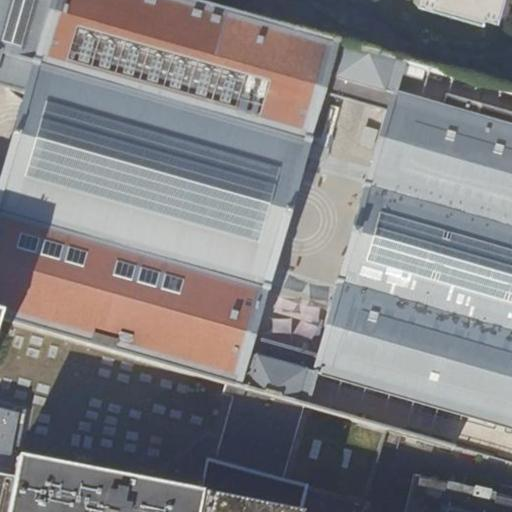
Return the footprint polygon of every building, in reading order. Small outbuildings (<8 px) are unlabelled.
[(511,94),(339,46),(337,57),(327,54),(330,44),(177,0),(0,0),(0,320),(1,321),(234,387),(237,377),(247,380),(244,390),(384,430),(511,466),(511,94)] [(511,0),(413,0),(413,2),(478,21),(479,15),(489,18),(494,0),(511,0)] [(236,391),(217,456),(285,475),(304,410),(236,391)] [(0,511),(7,511),(23,437),(25,412),(0,404),(0,511)] [(203,472),(23,437),(7,511),(195,511),(196,509),(203,472)] [(511,511),(511,506),(414,482),(406,511),(511,511)]
